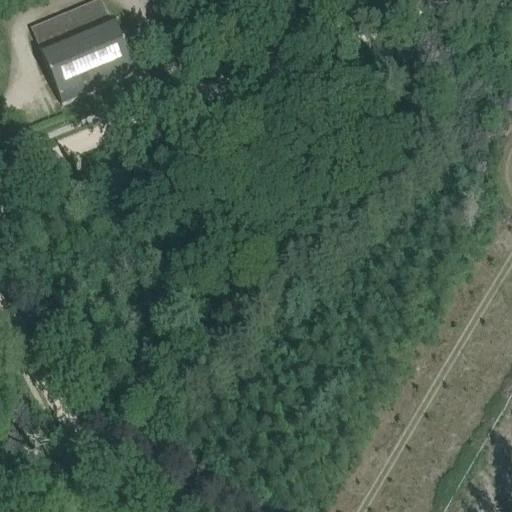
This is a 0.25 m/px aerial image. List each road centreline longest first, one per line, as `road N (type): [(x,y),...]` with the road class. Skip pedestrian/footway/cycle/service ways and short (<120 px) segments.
road 1 (track): [(0,198),(15,174),(57,147),(445,0)]
road 2 (track): [(511,261),(363,511)]
road 3 (track): [(178,511),(70,426),(0,295)]
